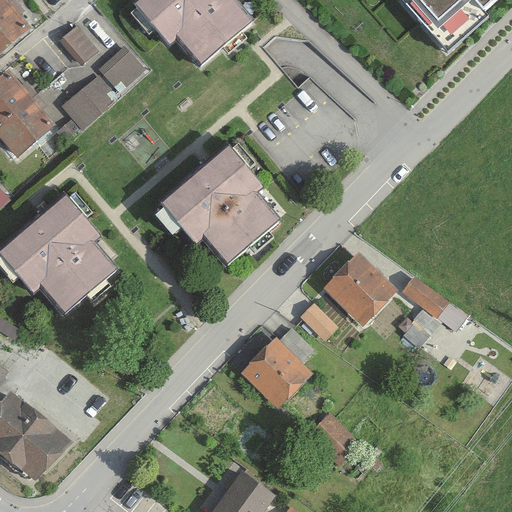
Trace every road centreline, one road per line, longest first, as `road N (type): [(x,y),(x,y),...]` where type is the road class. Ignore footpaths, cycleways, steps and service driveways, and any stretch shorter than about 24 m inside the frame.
road 1 (residential): [(412,141),(64,511)]
road 2 (residential): [(412,141),(284,0)]
road 3 (residential): [(511,39),(412,141)]
